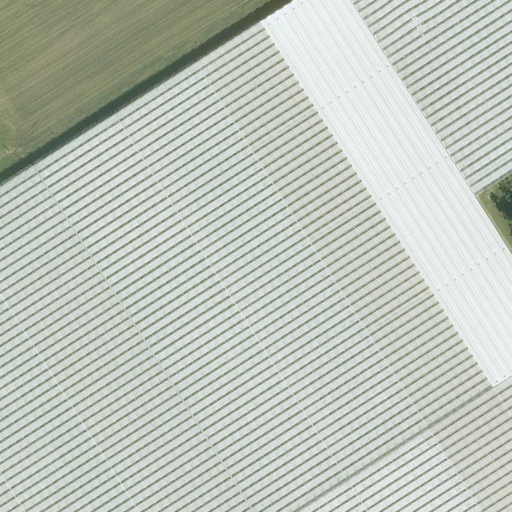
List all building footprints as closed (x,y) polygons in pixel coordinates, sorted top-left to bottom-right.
[(0,0),(0,110),(28,155),(288,0),(0,0)] [(350,0),(291,0),(196,61),(43,158),(42,159),(260,502),(266,511),(511,511),(511,253),(487,214),(350,0)] [(511,170),(511,0),(350,0),(475,194),(511,170)] [(42,159),(0,185),(0,511),(266,511),(260,502),(42,159)] [(497,228),(501,232),(507,226),(502,222),(497,228)]
